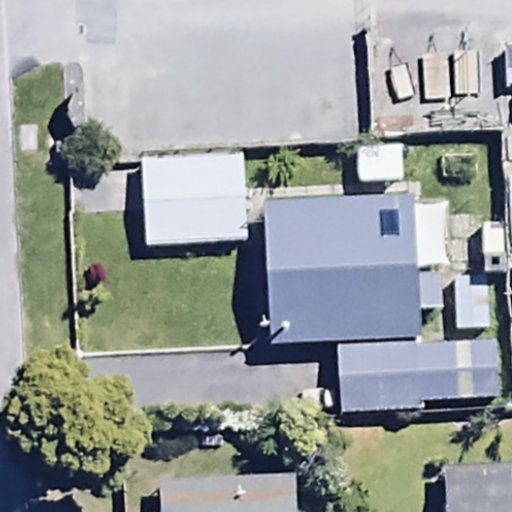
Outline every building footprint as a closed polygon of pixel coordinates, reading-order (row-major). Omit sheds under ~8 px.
[(135,163),(140,254),(244,249),(240,158),(135,163)] [(336,350),(413,348),(412,315),(436,315),(435,276),(445,275),(443,210),(408,211),(408,200),(259,205),(263,352),(336,350)] [(413,348),(336,350),(338,420),(421,417),(421,407),(492,404),(490,345),(413,348)] [(511,511),(511,469),(441,471),(441,511),(511,511)] [(290,511),(290,482),(154,486),(154,511),(290,511)]
